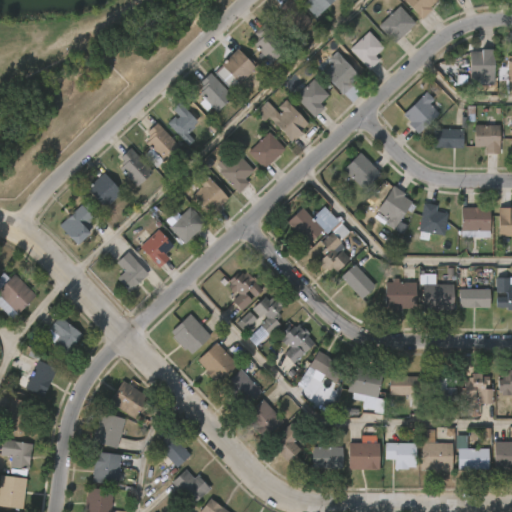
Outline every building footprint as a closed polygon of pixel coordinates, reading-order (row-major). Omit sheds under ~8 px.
[(291,0),(310,21),(294,35),(288,27),(289,26),(280,15),(283,12),(278,6),(285,0),(291,0)] [(332,0),(320,12),(317,9),(314,12),(305,2),(307,0),(332,0)] [(438,0),(430,7),(432,9),(422,18),(404,0),(438,0)] [(402,35),(393,43),(378,28),(379,27),(378,25),(399,6),(415,23),(402,35)] [(286,47),(270,62),(253,44),(255,42),(253,40),(257,36),(253,32),(264,23),(286,47)] [(369,69),(349,48),(368,31),(383,47),(374,55),(378,60),(369,69)] [(237,48),(248,59),(250,57),(258,65),(239,84),(220,65),(237,48)] [(478,84),(470,83),(470,51),(481,51),(481,48),(494,48),(494,78),(479,78),(479,84),(478,84)] [(336,51),(360,76),(352,84),(353,85),(343,95),(317,67),(336,51)] [(231,96),(215,111),(198,93),(201,90),(199,88),(202,86),(199,82),(209,72),(231,96)] [(314,116),(312,119),(300,106),(302,105),(294,96),(313,79),(327,94),(321,99),(322,101),(319,103),(324,108),(314,116)] [(436,114),(414,135),(405,125),(407,122),(400,114),(423,92),(431,99),(426,104),(436,114)] [(285,99),(307,123),(299,131),(301,133),(291,142),(274,124),(273,125),(266,118),(263,121),(254,111),(266,101),(278,114),(281,111),(277,106),(285,99)] [(178,101),(198,123),(187,133),(192,139),(187,145),(167,123),(174,116),(176,119),(179,116),(171,108),(178,101)] [(156,122),(174,142),(178,139),(182,144),(155,167),(144,155),(151,149),(145,143),(148,140),(146,138),(149,135),(145,132),(156,122)] [(497,125),(496,154),(483,154),(483,147),(471,147),(471,125),(497,125)] [(460,129),(459,148),(429,148),(429,128),(460,129)] [(264,168),(247,152),(268,131),(284,148),(264,168)] [(151,172),(136,186),(119,167),(121,165),(119,163),(122,161),(119,157),(129,147),(151,172)] [(376,172),(359,189),(339,169),(356,152),(376,172)] [(237,154),(252,170),(243,178),(248,183),(238,193),(218,171),(220,169),(216,164),(222,159),(226,164),(237,154)] [(120,193),(103,208),(86,188),(103,173),(120,193)] [(213,216),(211,218),(191,196),(201,186),(197,182),(205,174),(227,198),(220,205),(222,208),(213,216)] [(395,223),(390,230),(381,224),(385,218),(374,210),(390,186),(402,194),(400,197),(408,202),(395,223)] [(86,201),(93,209),(89,213),(93,218),(87,223),(92,227),(87,231),(89,233),(76,245),(58,225),(81,204),(82,206),(86,201)] [(446,214),(442,236),(416,231),(421,203),(435,205),(434,212),(446,214)] [(189,207),(205,223),(181,247),(175,241),(178,238),(167,227),(171,223),(166,218),(173,211),(179,217),(189,207)] [(322,230),(307,244),(286,222),(301,208),(322,230)] [(469,238),(457,238),(458,208),(486,208),(486,238),(469,238)] [(510,208),(510,215),(511,215),(511,237),(496,237),(497,208),(510,208)] [(158,268),(138,246),(157,229),(172,245),(163,253),(168,258),(158,268)] [(333,249),(337,254),(341,250),(349,259),(335,272),(331,268),(329,271),(326,268),(324,270),(317,263),(324,256),(320,252),(325,247),(320,242),(331,232),(341,243),(333,249)] [(137,284),(128,292),(115,278),(123,271),(115,263),(127,252),(148,274),(137,284)] [(374,286),(361,299),(340,276),(354,264),(374,286)] [(247,273),(257,281),(255,283),(262,290),(254,298),(247,291),(245,293),(252,301),(241,311),(231,301),(238,295),(235,291),(233,292),(227,286),(230,283),(228,281),(236,273),(238,275),(241,273),(243,275),(247,273)] [(14,274),(34,295),(17,312),(24,319),(18,324),(0,306),(0,304),(3,301),(0,298),(0,274),(7,280),(14,274)] [(432,276),(433,286),(452,286),(452,311),(421,311),(421,285),(418,285),(418,276),(432,276)] [(396,278),(396,282),(413,282),(414,307),(382,308),(381,282),(389,282),(389,278),(396,278)] [(511,278),(511,310),(504,311),(504,308),(493,308),(493,298),(504,298),(504,294),(493,294),(493,278),(511,278)] [(469,309),(455,309),(455,289),(486,289),(486,309),(469,309)] [(264,296),(268,300),(271,297),(274,301),(276,299),(283,306),(276,312),(280,316),(276,321),(280,325),(255,346),(247,338),(260,326),(258,325),(266,318),(264,315),(245,334),(233,321),(250,306),(251,308),(264,296)] [(209,337),(191,354),(186,348),(183,351),(171,337),(173,336),(169,332),(189,314),(209,337)] [(74,346),(67,356),(42,336),(57,316),(81,335),(74,346)] [(288,320),(295,327),(298,324),(301,326),(309,333),(305,337),(312,344),(306,350),(300,343),(297,346),(303,353),(293,364),(282,354),(290,346),(287,344),(285,346),(278,339),(282,336),(277,331),(288,320)] [(237,364),(216,384),(205,372),(208,371),(197,360),(216,342),(237,364)] [(343,365),(333,383),(323,377),(320,382),(310,377),(303,389),(297,386),(317,350),(343,365)] [(49,383),(42,397),(24,388),(37,360),(56,369),(49,383)] [(383,373),(374,410),(351,404),(353,393),(346,392),(352,366),(383,373)] [(240,370),(248,378),(252,374),(261,383),(256,387),(262,392),(243,411),(221,389),(240,370)] [(445,384),(445,388),(456,388),(456,402),(442,402),(442,392),(425,392),(425,380),(428,380),(428,376),(431,376),(431,372),(456,370),(456,384),(445,384)] [(511,370),(511,394),(501,394),(501,391),(498,391),(498,377),(504,375),(504,371),(511,370)] [(481,374),(481,377),(489,377),(489,390),(493,390),(492,404),(479,404),(479,392),(475,392),(475,400),(464,400),(464,396),(461,395),(461,381),(467,381),(467,378),(472,378),(472,374),(481,374)] [(405,395),(388,394),(388,376),(421,377),(421,395),(405,395)] [(142,418),(139,422),(108,403),(122,381),(146,396),(135,414),(142,418)] [(38,405),(31,435),(3,428),(5,419),(0,418),(2,409),(7,410),(10,398),(38,405)] [(283,421),(264,439),(243,417),(262,399),(283,421)] [(116,448),(90,441),(98,412),(124,419),(116,448)] [(299,450),(287,462),(270,444),(291,422),(302,433),(292,443),(299,450)] [(431,430),(431,443),(449,443),(449,469),(418,469),(419,429),(431,430)] [(190,454),(176,468),(170,463),(167,466),(160,459),(164,454),(156,445),(168,432),(190,454)] [(464,435),(464,448),(485,448),(486,468),(455,469),(454,448),(452,448),(452,435),(464,435)] [(32,444),(28,464),(29,464),(29,470),(9,467),(10,457),(0,456),(0,447),(1,439),(32,444)] [(511,466),(504,466),(490,466),(491,441),(511,441),(511,466)] [(358,468),(345,468),(345,442),(376,442),(375,469),(358,468)] [(413,443),(412,467),(405,467),(405,469),(391,468),(391,459),(382,458),(382,442),(413,443)] [(325,469),(311,468),(311,447),(342,448),(341,469),(325,469)] [(121,465),(119,485),(94,482),(97,451),(122,454),(121,465)] [(193,478),(198,475),(210,489),(191,505),(182,495),(177,499),(171,492),(176,488),(170,482),(185,469),(193,478)] [(24,493),(22,509),(0,506),(0,475),(25,479),(24,493)] [(110,511),(84,511),(89,486),(114,491),(110,511)] [(229,511),(199,511),(212,498),(229,511)]
